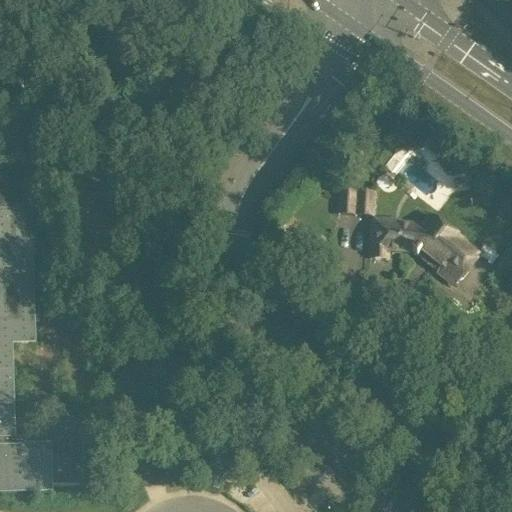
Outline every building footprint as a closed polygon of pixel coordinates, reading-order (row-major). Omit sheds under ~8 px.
[(0,493),(51,492),(51,487),(74,487),(87,486),(86,458),(51,459),(50,445),(25,446),(25,438),(14,439),(11,344),(35,344),(29,166),(0,167),(0,493)] [(373,218),(374,195),(339,194),(338,216),(373,218)] [(372,224),(370,261),(387,262),(387,251),(405,252),(416,261),(421,255),(437,268),(436,269),(457,286),(480,257),(433,219),(426,227),(372,224)] [(280,233),(270,249),(281,256),(291,240),(280,233)] [(298,234),(284,256),(308,271),(321,249),(298,234)] [(191,343),(201,334),(189,320),(178,329),(191,343)]
